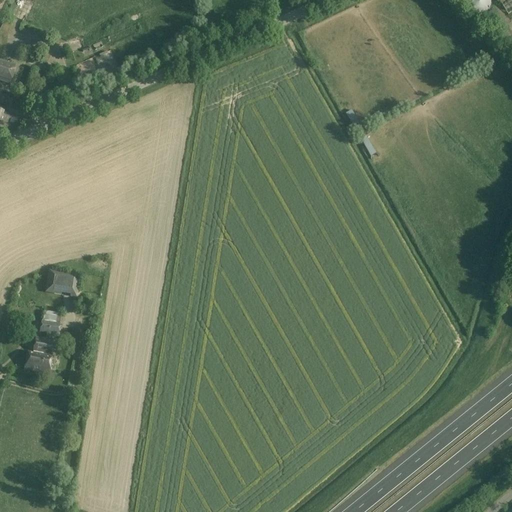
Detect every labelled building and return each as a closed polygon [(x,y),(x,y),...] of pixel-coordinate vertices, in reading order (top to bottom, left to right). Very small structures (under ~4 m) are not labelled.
[(469,0),(469,1),(469,2),(468,3),(468,5),(469,6),(469,7),(469,8),(470,10),(471,11),(471,12),(472,12),(473,13),(474,14),(475,14),(476,15),(477,15),(478,15),(479,15),(480,15),(482,15),(483,15),(484,15),(485,14),(487,13),(488,12),(489,11),(489,10),(490,9),(491,8),(491,7),(491,6),(491,5),(491,4),(491,3),(491,2),(491,1),(490,0),(469,0)] [(78,65),(84,80),(99,74),(93,59),(78,65)] [(15,66),(0,60),(0,81),(9,85),(15,66)] [(362,128),(352,111),(346,114),(356,131),(362,128)] [(361,139),(371,157),(377,154),(367,136),(361,139)] [(79,276),(49,271),(46,292),(76,297),(79,276)] [(46,312),(44,312),(43,322),(42,322),(40,332),(58,335),(59,325),(61,314),(49,312),(48,313),(46,313),(46,312)] [(31,319),(14,316),(12,329),(22,331),(22,328),(29,329),(31,319)] [(53,342),(40,339),(39,346),(34,345),(33,353),(28,352),(24,369),(48,374),(52,354),(51,354),(53,342)]
